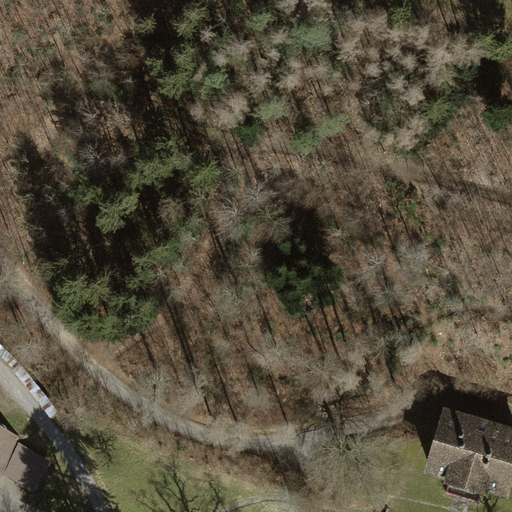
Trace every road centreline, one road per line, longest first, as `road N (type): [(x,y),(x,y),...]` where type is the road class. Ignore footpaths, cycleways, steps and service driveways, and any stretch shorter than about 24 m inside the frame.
road 1 (track): [(0,262),(89,364),(172,428),(247,442),(287,438),(392,417),(448,395),(511,421)]
road 2 (track): [(105,511),(0,376)]
road 3 (track): [(511,41),(375,0)]
